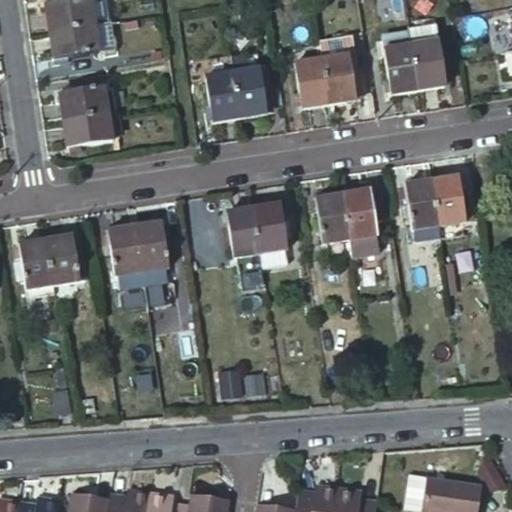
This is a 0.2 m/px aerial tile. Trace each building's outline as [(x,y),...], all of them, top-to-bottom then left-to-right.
[(75,0),(45,5),(48,32),(94,25),(107,23),(103,0),(92,0),(90,0),(75,0)] [(111,49),(107,23),(94,25),(98,52),(111,49)] [(59,58),(66,57),(98,52),(94,25),(48,32),(53,59),(59,58)] [(408,31),(410,43),(437,39),(435,26),(408,31)] [(390,93),(418,89),(410,43),(408,31),(381,35),(383,47),(390,93)] [(321,57),(353,52),(350,37),(319,42),(319,45),(321,57)] [(418,89),(444,85),(437,39),(410,43),(418,89)] [(321,57),(328,104),(354,100),(353,92),(358,91),(353,52),(321,57)] [(293,62),(300,108),(328,104),(321,57),(293,62)] [(239,118),(267,114),(266,107),(271,106),(266,66),(260,67),(233,71),(239,118)] [(212,122),(239,118),(233,71),(205,75),(212,122)] [(58,93),(62,121),(108,114),(115,112),(112,88),(104,89),(103,85),(58,93)] [(115,112),(108,114),(110,134),(118,133),(115,112)] [(108,114),(62,121),(66,147),(112,140),(110,134),(108,114)] [(439,238),(462,234),(461,222),(465,221),(458,175),(431,179),(439,238)] [(413,242),(439,238),(431,179),(405,183),(413,242)] [(369,190),(342,194),(350,252),(353,270),(379,266),(376,248),(377,248),(376,235),(383,234),(377,194),(370,196),(369,190)] [(342,194),(315,197),(317,208),(322,243),(326,243),(328,256),(350,252),(342,194)] [(302,200),(304,209),(317,208),(315,197),(302,200)] [(281,203),(253,208),(260,253),(288,248),(282,209),(281,203)] [(253,208),(228,212),(234,257),(238,257),(240,271),(262,268),(260,253),(253,208)] [(142,283),(167,279),(166,267),(170,266),(163,222),(134,226),(142,283)] [(121,286),(142,283),(134,226),(108,230),(109,237),(115,274),(119,274),(121,286)] [(54,293),(77,289),(76,282),(80,281),(75,241),(74,235),(46,240),(54,293)] [(32,296),(54,293),(46,240),(19,244),(19,246),(21,256),(26,289),(31,288),(32,296)] [(80,240),(75,241),(80,281),(86,281),(80,240)] [(255,374),(220,372),(219,394),(254,396),(255,374)] [(427,477),(421,511),(472,511),(473,508),(468,507),(469,501),(479,503),(482,485),(427,477)] [(316,486),(314,493),(313,498),(320,499),(322,487),(316,486)] [(334,511),(338,489),(322,487),(320,499),(313,498),(314,493),(296,490),(293,510),(293,511),(334,511)] [(133,501),(136,489),(130,488),(128,495),(127,500),(133,501)] [(146,511),(149,491),(136,489),(133,501),(127,500),(128,495),(110,492),(110,496),(107,511),(146,511)] [(374,511),(375,510),(376,503),(358,500),(357,504),(351,503),(353,491),(338,489),(334,511),(374,511)] [(107,511),(110,496),(93,493),(91,506),(85,505),(87,492),(72,490),(67,511),(107,511)] [(149,491),(146,511),(186,511),(187,505),(172,503),(171,508),(163,506),(165,494),(149,491)] [(87,492),(85,505),(91,506),(93,493),(87,492)] [(186,511),(225,511),(227,505),(211,503),(210,507),(204,506),(206,495),(189,493),(187,505),(186,511)] [(171,508),(172,503),(173,495),(165,494),(163,506),(171,508)] [(211,503),(227,505),(228,498),(206,495),(204,506),(210,507),(211,503)] [(42,510),(44,499),(36,498),(35,504),(34,509),(42,510)] [(0,511),(16,511),(18,502),(3,499),(1,510),(0,509),(0,511)] [(18,502),(16,511),(56,511),(59,501),(44,499),(42,510),(34,509),(35,504),(18,502)] [(473,508),(472,511),(478,511),(479,503),(469,501),(468,507),(473,508)]
